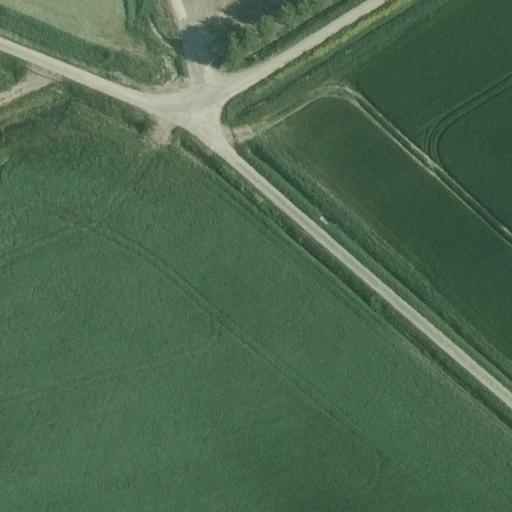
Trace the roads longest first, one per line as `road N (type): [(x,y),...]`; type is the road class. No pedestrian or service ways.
road 1 (unclassified): [(511,400),(216,136),(183,117)]
road 2 (unclassified): [(183,117),(386,0)]
road 3 (unclassified): [(183,117),(0,43)]
